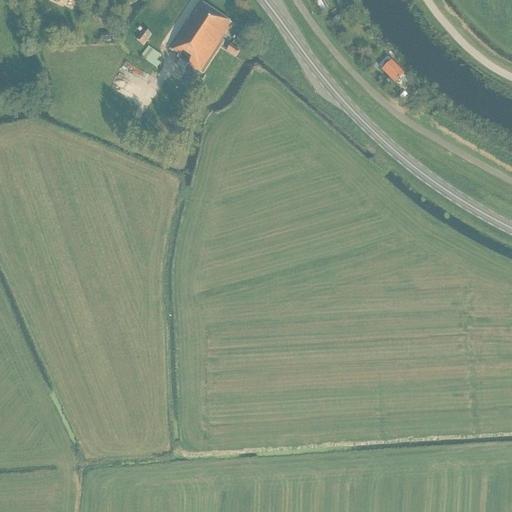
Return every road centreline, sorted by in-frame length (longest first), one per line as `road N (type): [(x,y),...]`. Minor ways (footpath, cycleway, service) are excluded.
road 1 (secondary): [(511,228),(389,146),(263,0)]
road 2 (unclassified): [(511,181),(382,101),(296,0)]
